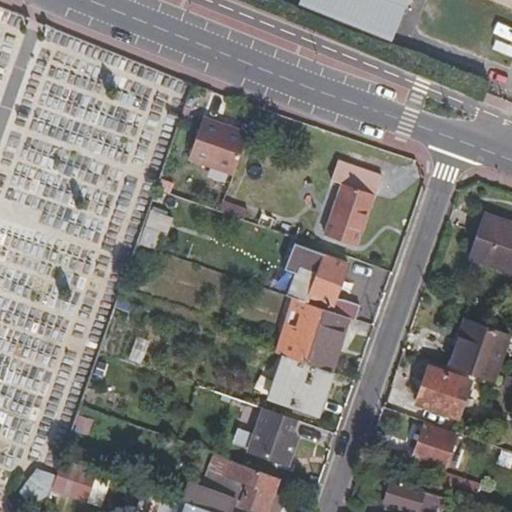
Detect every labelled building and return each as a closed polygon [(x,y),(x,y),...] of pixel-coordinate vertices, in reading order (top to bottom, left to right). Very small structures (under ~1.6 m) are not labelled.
[(308,0),(388,31),(400,1),(398,0),(308,0)] [(511,40),(511,26),(498,22),(494,34),(511,40)] [(231,170),(246,130),(203,115),(188,156),(231,170)] [(356,248),(374,198),(377,198),(385,179),(339,163),(332,182),(341,186),(325,236),(356,248)] [(296,227),(221,200),(217,211),(293,238),(296,227)] [(151,208),(142,243),(165,249),(174,214),(151,208)] [(511,274),(511,225),(481,215),(466,258),(511,274)] [(333,296),(346,262),(322,253),(314,276),(290,268),(281,294),(296,299),(347,317),(353,319),(358,305),(333,296)] [(328,371),(347,317),(296,299),(277,352),(284,355),(328,371)] [(495,383),(511,335),(464,318),(447,366),(495,383)] [(317,413),(331,372),(328,371),(284,355),(269,397),(317,413)] [(458,419),(471,382),(430,367),(416,404),(458,419)] [(288,462),(296,437),(290,435),(295,419),(264,408),(250,449),(288,462)] [(446,469),(457,436),(424,424),(413,457),(446,469)] [(261,511),(264,511),(277,476),(212,453),(207,469),(235,478),(232,489),(242,493),(238,504),(261,511)] [(64,460),(54,492),(105,506),(114,474),(64,460)] [(49,495),(56,475),(37,468),(34,481),(31,485),(20,492),(28,508),(49,495)] [(477,492),(479,486),(461,479),(458,485),(432,475),(428,486),(487,507),(490,497),(477,492)] [(439,511),(444,498),(391,481),(384,503),(411,511),(439,511)] [(215,511),(231,511),(236,499),(202,487),(196,505),(215,511)] [(215,511),(196,505),(182,500),(177,511),(215,511)]
